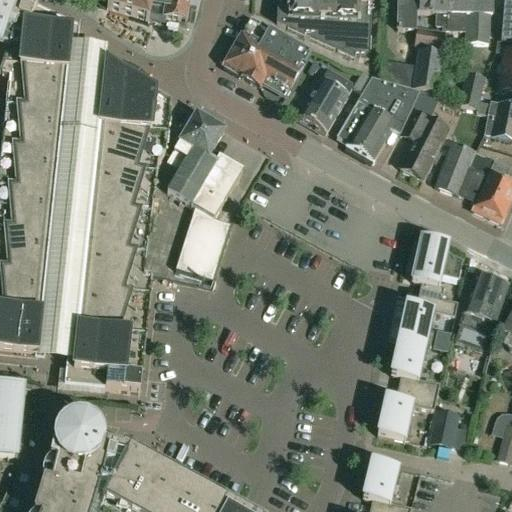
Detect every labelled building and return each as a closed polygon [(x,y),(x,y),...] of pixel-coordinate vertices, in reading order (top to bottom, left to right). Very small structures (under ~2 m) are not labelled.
[(0,0),(0,74),(16,29),(8,26),(17,2),(17,1),(15,0),(0,0)] [(162,27),(164,22),(185,25),(189,0),(109,0),(106,12),(147,25),(148,23),(162,27)] [(276,0),(276,28),(358,65),(368,65),(370,0),(276,0)] [(42,365),(44,351),(76,48),(78,32),(17,2),(8,26),(16,29),(0,74),(0,78),(9,82),(0,166),(0,357),(34,362),(34,364),(42,365)] [(511,8),(502,8),(499,47),(511,47),(511,8)] [(269,34),(250,24),(241,39),(223,71),(240,81),(240,82),(259,93),(266,82),(277,88),(278,87),(290,94),(311,58),(286,44),(280,55),(263,45),(269,34)] [(511,49),(508,49),(508,48),(496,46),(494,57),(502,59),(499,75),(511,76),(511,49)] [(76,48),(42,365),(54,367),(66,368),(105,68),(107,51),(91,50),(76,48)] [(429,58),(426,87),(438,88),(441,59),(429,58)] [(418,81),(420,61),(403,59),(401,79),(418,81)] [(103,395),(138,398),(150,281),(145,275),(157,170),(164,159),(169,108),(160,107),(160,102),(105,68),(66,368),(63,389),(103,395)] [(310,100),(297,122),(296,123),(325,140),(325,139),(325,138),(347,101),(346,101),(353,89),(326,73),(319,85),(317,88),(314,87),(307,98),(310,100)] [(496,94),(511,96),(511,76),(499,75),(496,94)] [(344,152),(372,169),(373,167),(372,167),(414,96),(370,83),(356,108),(367,114),(346,151),(345,151),(344,152)] [(486,122),(483,140),(511,145),(511,110),(489,107),(489,109),(486,121),(486,122)] [(400,174),(399,174),(399,175),(421,186),(422,185),(421,185),(440,147),(429,141),(434,130),(410,118),(399,141),(409,146),(403,158),(407,160),(400,174)] [(195,119),(166,168),(179,176),(166,198),(193,214),(173,277),(212,288),(230,231),(213,225),(241,176),(218,163),(210,158),(223,136),(195,119)] [(451,150),(450,150),(449,152),(435,189),(434,192),(434,191),(433,192),(457,201),(468,174),(473,159),(461,154),(451,150)] [(468,174),(486,182),(493,168),(473,159),(468,174)] [(500,229),(511,203),(511,174),(494,166),(493,168),(486,182),(468,174),(457,201),(474,210),(471,216),(500,229)] [(439,306),(439,305),(442,293),(437,292),(440,280),(457,285),(461,266),(445,258),(447,251),(420,245),(414,270),(416,270),(412,288),(420,290),(417,302),(440,307),(441,306),(439,306)] [(475,281),(462,318),(458,331),(488,342),(492,329),(493,330),(507,292),(475,281)] [(403,326),(402,326),(397,346),(424,352),(429,353),(432,338),(428,337),(432,319),(452,324),(455,309),(441,306),(440,307),(417,302),(415,314),(407,312),(403,326)] [(511,318),(503,336),(508,339),(503,348),(511,353),(511,318)] [(439,391),(418,386),(422,368),(425,368),(429,353),(424,352),(397,346),(393,367),(394,367),(391,382),(399,384),(397,396),(403,397),(436,404),(439,391)] [(0,391),(0,460),(13,462),(20,394),(0,391)] [(436,404),(403,397),(397,396),(394,407),(386,406),(383,420),(381,420),(376,441),(408,448),(411,432),(407,431),(412,413),(433,418),(436,404)] [(452,453),(456,434),(459,421),(436,416),(429,449),(452,454),(452,453)] [(503,441),(496,466),(511,469),(511,419),(508,418),(502,418),(496,421),(494,425),(491,438),(503,441)] [(53,446),(49,464),(35,511),(34,511),(236,511),(122,450),(120,452),(102,448),(101,439),(97,432),(91,426),(83,423),(74,423),(66,426),(59,431),(55,438),(53,446)] [(397,511),(389,510),(393,492),(397,493),(401,477),(370,469),(365,490),(367,491),(363,505),(371,507),(369,511),(397,511)] [(0,500),(4,494),(8,480),(7,473),(5,471),(0,472),(0,500)]
